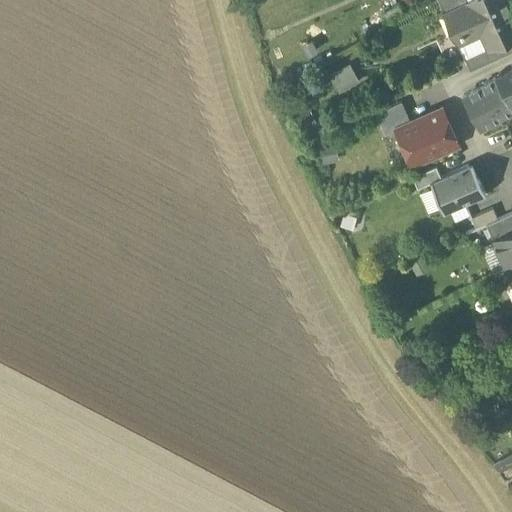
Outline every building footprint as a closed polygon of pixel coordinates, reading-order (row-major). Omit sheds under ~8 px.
[(467,0),(437,0),(445,15),(450,13),(449,12),(469,3),(468,1),(467,0)] [(511,14),(505,0),(469,0),(468,1),(469,3),(449,12),(450,13),(458,32),(459,31),(461,34),(463,33),(461,30),(477,24),(487,47),(488,49),(508,39),(508,40),(511,37),(511,14)] [(477,24),(461,30),(463,33),(461,34),(459,31),(458,32),(450,13),(445,15),(452,33),(435,41),(445,62),(462,54),(464,58),(487,47),(477,24)] [(508,39),(488,49),(487,47),(464,58),(470,70),(511,51),(511,48),(508,40),(508,39)] [(511,69),(495,78),(511,108),(511,69)] [(511,108),(495,78),(462,97),(479,127),(511,109),(511,108)] [(313,123),(302,97),(291,102),(302,128),(313,123)] [(401,102),(375,113),(384,135),(399,128),(410,123),(401,102)] [(410,123),(399,128),(414,163),(456,144),(441,110),(410,123)] [(441,177),(430,182),(430,183),(443,213),(485,195),(478,180),(475,181),(468,165),(441,177)] [(436,166),(412,177),(417,189),(430,183),(430,182),(441,177),(436,166)] [(492,208),(471,218),(475,228),(485,224),(497,219),(492,208)] [(511,212),(497,219),(485,224),(493,241),(511,231),(511,212)] [(511,231),(493,241),(507,270),(511,267),(511,231)] [(511,463),(511,451),(503,435),(484,445),(498,471),(511,463)]
